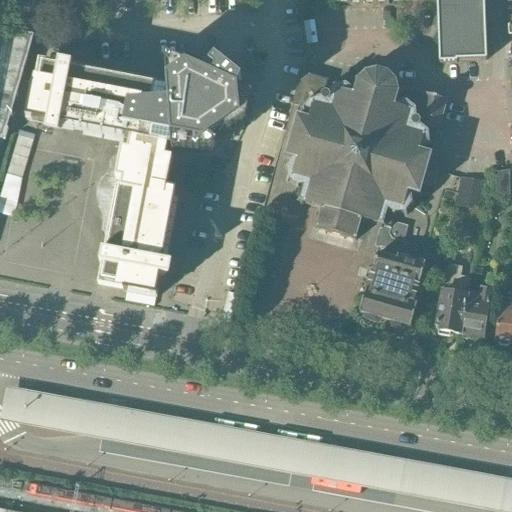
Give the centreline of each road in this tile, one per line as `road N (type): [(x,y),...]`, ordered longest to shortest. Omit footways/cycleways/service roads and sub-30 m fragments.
road 1 (secondary): [(511,416),(0,321)]
road 2 (secondary): [(0,360),(511,454)]
